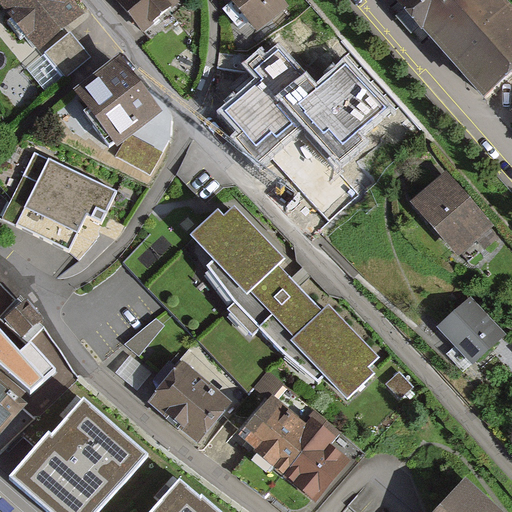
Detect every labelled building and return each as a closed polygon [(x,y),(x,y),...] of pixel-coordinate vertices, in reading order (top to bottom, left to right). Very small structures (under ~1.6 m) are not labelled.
[(79,19),(62,0),(5,0),(0,5),(0,9),(38,54),(79,19)] [(116,0),(142,32),(181,1),(180,0),(116,0)] [(280,0),(231,0),(258,33),(288,8),(280,0)] [(511,78),(511,24),(490,0),(392,0),(484,104),(511,78)] [(151,112),(113,61),(69,94),(107,144),(151,112)] [(312,131),(273,169),(316,214),(356,176),(312,131)] [(114,192),(44,160),(16,223),(67,246),(81,217),(99,225),(114,192)] [(442,179),(409,208),(456,261),(489,232),(442,179)] [(227,207),(190,243),(344,404),(382,367),(227,207)] [(474,303),(440,331),(471,368),(504,340),(474,303)] [(0,428),(53,364),(0,319),(0,428)] [(183,368),(152,402),(198,444),(229,410),(183,368)] [(102,511),(151,457),(86,401),(11,487),(39,511),(102,511)] [(278,465),(308,432),(273,401),(243,435),(278,465)] [(313,496),(343,462),(308,432),(278,465),(313,496)] [(212,511),(174,479),(145,511),(212,511)] [(496,511),(464,480),(431,511),(496,511)]
